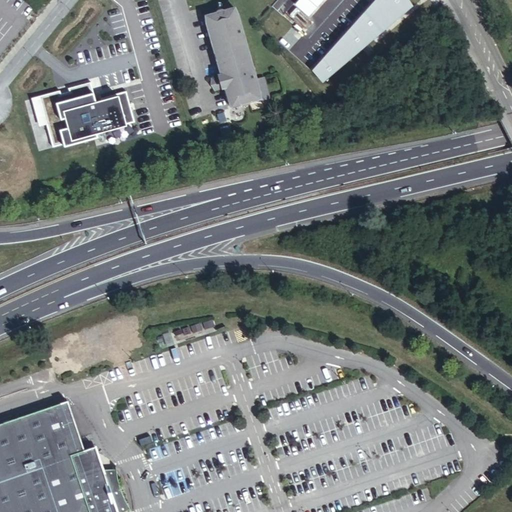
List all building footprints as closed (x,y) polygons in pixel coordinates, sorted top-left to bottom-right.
[(413,6),(408,0),(374,0),(375,1),(310,69),(322,85),(413,6)] [(216,13),(214,16),(204,19),(205,26),(208,32),(208,39),(211,44),(212,51),(215,57),(216,64),(219,70),(220,76),(218,77),(222,90),(224,90),(226,96),(227,102),(230,109),(240,106),(243,107),(247,106),(249,103),(257,101),(259,102),(268,100),(262,79),(255,81),(251,67),(250,68),(248,62),(247,55),(244,49),(244,42),(241,36),(240,30),(237,23),(236,17),(233,10),(223,13),(220,12),(216,13)] [(276,21),(266,29),(274,39),(284,31),(276,21)] [(218,77),(210,80),(213,93),(222,90),(218,77)] [(90,83),(36,98),(44,125),(51,149),(62,146),(96,137),(95,134),(101,133),(108,131),(124,126),(133,124),(125,93),(99,100),(98,100),(99,105),(97,106),(93,93),(90,83)] [(123,83),(105,88),(107,93),(124,88),(123,83)] [(37,127),(44,125),(36,98),(29,100),(37,127)] [(103,137),(101,133),(95,134),(96,137),(62,146),(64,150),(97,140),(96,138),(103,137)] [(85,445),(69,397),(0,419),(0,511),(121,511),(106,466),(97,442),(85,445)] [(112,466),(106,466),(121,511),(124,511),(126,511),(132,508),(129,504),(126,497),(123,490),(121,483),(120,476),(118,469),(118,465),(112,466)]
